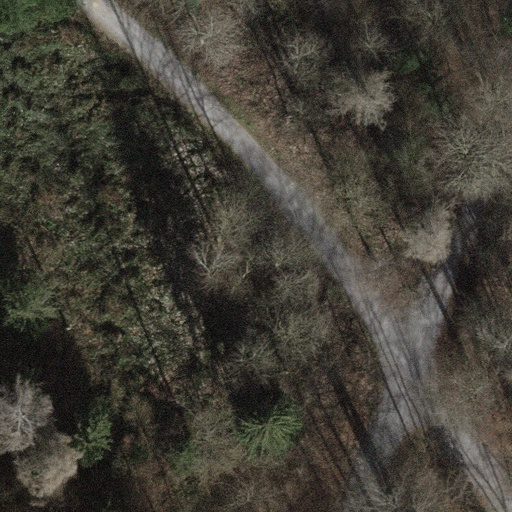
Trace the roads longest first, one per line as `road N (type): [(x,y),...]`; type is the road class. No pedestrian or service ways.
road 1 (track): [(74,0),(288,184),(399,377),(511,500)]
road 2 (track): [(359,511),(399,377),(511,118)]
